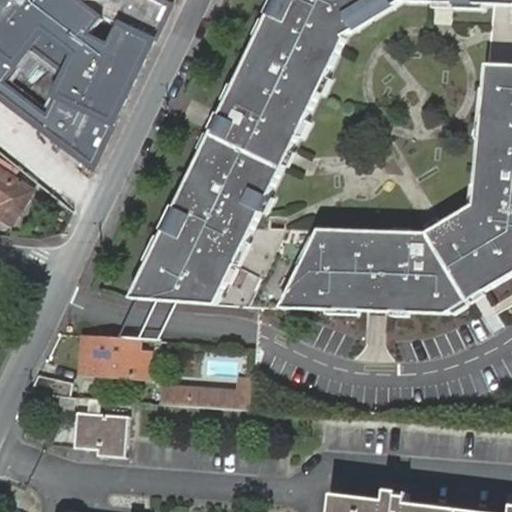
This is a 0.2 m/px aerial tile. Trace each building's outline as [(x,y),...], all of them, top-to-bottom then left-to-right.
[(0,0),(0,95),(94,168),(156,41),(124,25),(114,46),(92,34),(108,19),(90,2),(88,0),(0,0)] [(343,42),(410,12),(445,13),(511,15),(511,0),(273,0),(168,226),(183,233),(188,225),(256,227),(310,111),(343,42)] [(511,236),(511,75),(488,75),(474,216),(440,234),(511,236)] [(19,171),(0,158),(0,217),(10,225),(34,192),(13,178),(19,171)] [(218,309),(256,227),(188,225),(183,233),(168,226),(132,304),(218,309)] [(481,303),(511,284),(511,236),(440,234),(437,236),(429,240),(320,234),(282,312),(449,322),(481,303)] [(144,355),(144,343),(86,339),(83,377),(140,382),(142,375),(152,377),(153,356),(144,355)] [(34,395),(45,396),(72,399),(73,389),(41,380),(34,395)] [(166,389),(165,406),(253,413),(253,403),(243,402),(243,394),(166,389)] [(47,399),(45,410),(75,413),(77,402),(47,399)] [(104,402),(91,401),(90,416),(80,415),(77,451),(99,453),(99,457),(128,460),(132,419),(103,416),(104,402)] [(460,511),(410,506),(411,495),(390,493),(389,503),(336,498),(334,511),(460,511)]
